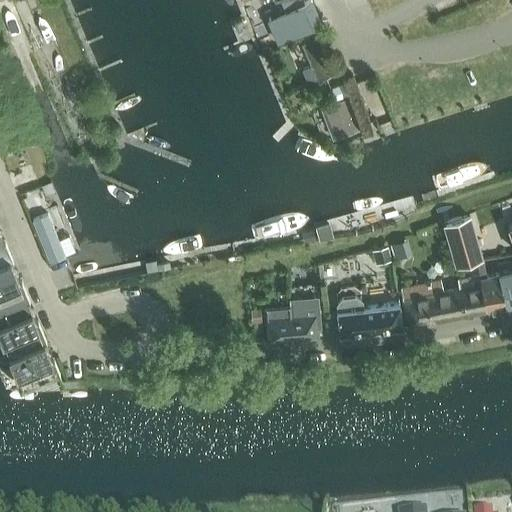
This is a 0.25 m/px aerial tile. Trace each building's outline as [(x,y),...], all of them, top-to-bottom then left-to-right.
[(311,8),(270,23),(277,40),(317,25),(311,8)] [(324,34),(302,38),(311,79),(333,75),(324,34)] [(334,94),(329,95),(332,101),(336,99),(347,94),(342,82),(331,87),(334,94)] [(343,97),(320,106),(332,136),(355,127),(343,97)] [(51,180),(41,184),(45,193),(54,189),(51,180)] [(41,199),(26,204),(45,253),(59,249),(41,199)] [(481,258),(469,216),(443,224),(454,265),(481,258)] [(313,230),(303,232),(304,240),(304,241),(315,239),(313,230)] [(0,250),(6,248),(9,247),(5,238),(2,239),(0,232),(0,250)] [(389,245),(393,255),(406,251),(403,241),(389,245)] [(388,245),(373,249),(377,263),(391,259),(388,245)] [(6,248),(0,250),(0,274),(15,268),(10,258),(12,257),(9,247),(6,248)] [(481,258),(475,259),(478,273),(485,309),(503,305),(497,273),(485,275),(481,258)] [(156,260),(145,262),(147,272),(158,270),(156,260)] [(0,297),(23,288),(25,287),(21,278),(19,279),(15,268),(0,274),(0,297)] [(511,270),(497,273),(503,305),(511,303),(511,270)] [(456,287),(462,314),(485,309),(478,273),(457,277),(459,286),(456,287)] [(406,325),(462,314),(456,287),(440,290),(438,280),(399,288),(406,325)] [(0,297),(0,320),(31,308),(27,298),(29,297),(25,287),(23,288),(0,297)] [(339,333),(357,331),(355,317),(362,316),(361,307),(363,307),(362,300),(356,295),(341,297),(336,303),(337,309),(335,310),(339,333)] [(319,300),(288,302),(288,304),(288,306),(289,316),(291,338),(316,335),(316,332),(321,332),(319,302),(319,300)] [(355,317),(357,331),(401,326),(398,303),(363,307),(361,307),(362,316),(355,317)] [(288,306),(265,307),(268,340),(291,338),(289,316),(288,306)] [(44,340),(43,338),(45,337),(42,327),(38,318),(35,318),(31,308),(0,320),(0,340),(1,344),(6,356),(8,355),(44,340)] [(259,309),(250,310),(251,322),(260,322),(259,309)] [(44,340),(8,355),(9,355),(12,364),(15,372),(13,373),(19,387),(21,386),(57,371),(59,370),(54,356),(51,357),(47,347),(45,340),(44,340)]
